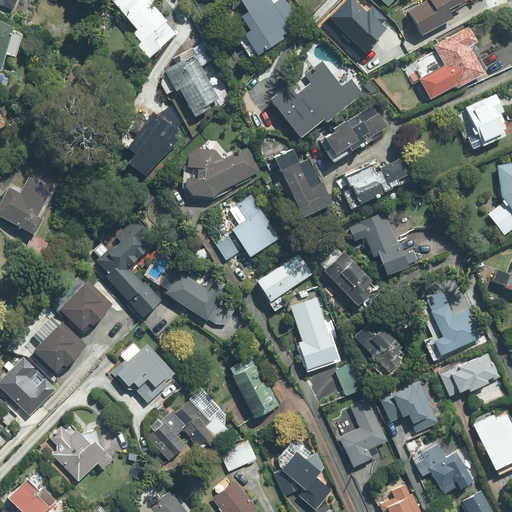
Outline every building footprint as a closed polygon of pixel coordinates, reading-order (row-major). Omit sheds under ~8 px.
[(0,0),(0,7),(11,13),(16,0),(0,0)] [(139,0),(106,0),(105,1),(131,31),(124,37),(143,59),(171,36),(139,0)] [(263,0),(231,0),(240,15),(234,19),(243,34),(238,37),(250,56),(285,34),(278,23),(289,16),(279,0),(274,0),(267,4),(263,0)] [(354,0),(341,0),(326,15),(362,50),(385,27),(367,8),(365,10),(354,0)] [(420,0),(421,4),(401,14),(414,38),(448,20),(445,14),(460,6),(456,0),(420,0)] [(0,52),(10,30),(0,26),(0,52)] [(475,46),(466,27),(428,46),(439,67),(413,80),(425,103),(478,75),(466,51),(475,46)] [(194,56),(163,73),(188,118),(219,101),(194,56)] [(276,88),(264,96),(295,138),(360,91),(351,79),(341,86),(321,60),(303,74),(308,81),(284,99),(276,88)] [(498,113),(491,96),(458,111),(475,147),(497,137),(489,118),(498,113)] [(168,106),(152,116),(134,129),(119,163),(141,175),(171,145),(171,130),(180,127),(168,106)] [(365,106),(314,141),(329,162),(379,127),(365,106)] [(178,179),(178,187),(186,196),(208,197),(258,171),(245,146),(219,160),(211,150),(191,148),(181,158),(178,179)] [(286,153),(269,160),(295,217),(308,212),(325,203),(317,184),(303,190),(286,153)] [(1,172),(0,173),(0,205),(18,217),(45,174),(22,160),(10,178),(1,172)] [(395,160),(337,181),(346,204),(378,192),(403,182),(395,160)] [(511,164),(497,166),(501,199),(511,209),(511,164)] [(142,208),(151,199),(141,188),(131,198),(142,208)] [(276,241),(246,197),(227,210),(238,226),(228,233),(247,260),(276,241)] [(383,214),(345,227),(351,245),(363,240),(378,280),(403,271),(383,214)] [(153,246),(131,220),(112,236),(118,243),(93,264),(138,316),(155,302),(127,267),(153,246)] [(29,234),(22,249),(38,256),(45,242),(29,234)] [(144,271),(146,273),(165,288),(163,294),(203,321),(206,316),(214,321),(220,323),(223,322),(235,308),(220,296),(228,286),(219,279),(210,290),(178,264),(168,243),(144,271)] [(338,250),(316,270),(350,307),(372,287),(338,250)] [(292,254),(251,283),(265,304),(307,275),(292,254)] [(511,270),(503,289),(511,293),(511,270)] [(107,303),(84,280),(54,310),(77,332),(107,303)] [(440,290),(415,300),(430,336),(419,341),(427,358),(476,338),(473,331),(475,329),(466,307),(450,314),(440,290)] [(314,297),(285,307),(298,345),(293,346),(301,372),(335,362),(314,297)] [(82,342),(59,320),(26,355),(49,377),(82,342)] [(367,320),(348,334),(377,375),(397,360),(367,320)] [(143,343),(109,374),(123,389),(132,390),(144,403),(164,385),(161,382),(170,373),(143,343)] [(483,346),(432,368),(443,394),(451,391),(453,396),(497,377),(483,346)] [(51,390),(19,359),(0,377),(0,392),(25,417),(51,390)] [(251,360),(227,371),(248,415),(271,405),(251,360)] [(419,365),(382,381),(391,404),(398,401),(405,417),(431,406),(424,390),(429,387),(419,365)] [(225,426),(190,392),(175,408),(188,420),(177,432),(187,442),(195,434),(211,449),(218,442),(215,437),(225,426)] [(357,401),(348,405),(357,426),(335,435),(348,468),(370,459),(366,449),(384,442),(370,409),(365,403),(357,401)] [(511,459),(511,437),(501,416),(491,420),(488,413),(467,423),(489,470),(511,459)] [(82,444),(65,424),(48,439),(56,449),(48,455),(72,483),(102,457),(87,440),(82,444)] [(418,456),(410,460),(426,493),(434,489),(444,494),(468,483),(451,447),(439,453),(431,436),(412,445),(418,456)] [(246,441),(218,454),(225,472),(254,459),(246,441)] [(295,462),(288,457),(275,473),(315,505),(327,490),(314,480),(318,466),(308,458),(295,462)] [(40,511),(50,502),(22,477),(1,500),(13,511),(40,511)] [(233,480),(210,499),(220,511),(250,511),(255,508),(233,480)] [(413,511),(401,481),(385,487),(388,496),(377,501),(380,511),(413,511)] [(182,511),(169,492),(142,510),(143,511),(182,511)] [(487,511),(478,492),(458,502),(462,511),(487,511)] [(102,511),(96,503),(83,511),(102,511)]
